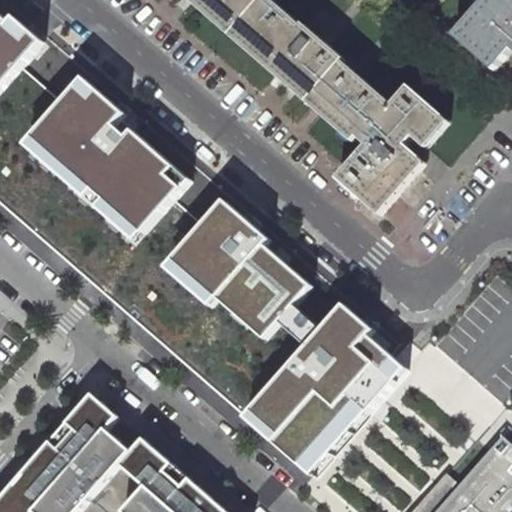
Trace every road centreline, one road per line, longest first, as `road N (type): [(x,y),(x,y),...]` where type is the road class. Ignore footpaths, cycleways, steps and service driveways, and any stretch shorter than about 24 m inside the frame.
road 1 (residential): [(81,0),(383,266),(407,278),(437,276),(511,210)]
road 2 (residential): [(102,342),(297,511)]
road 3 (residential): [(102,342),(0,458)]
road 4 (residential): [(0,253),(102,342)]
road 5 (unknown): [(102,342),(188,248)]
